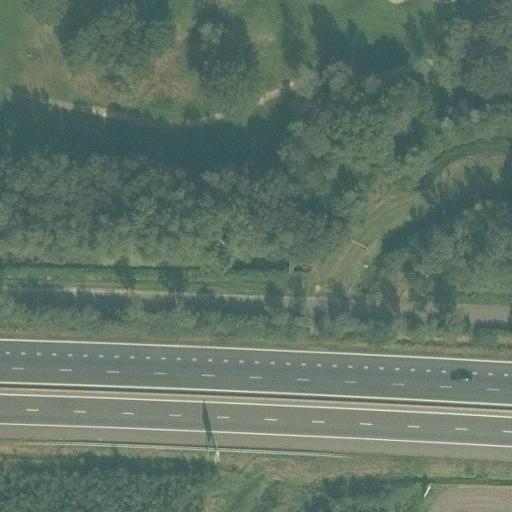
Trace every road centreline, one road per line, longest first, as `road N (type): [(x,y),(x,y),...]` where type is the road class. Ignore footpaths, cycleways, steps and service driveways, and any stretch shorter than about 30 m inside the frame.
road 1 (motorway): [(0,413),(511,435)]
road 2 (motorway): [(511,392),(0,371)]
road 3 (unclassified): [(511,317),(0,300)]
road 4 (track): [(511,186),(442,204),(375,249),(348,282),(339,309)]
